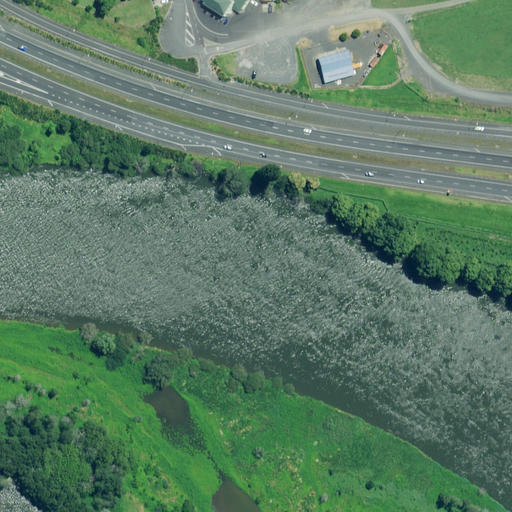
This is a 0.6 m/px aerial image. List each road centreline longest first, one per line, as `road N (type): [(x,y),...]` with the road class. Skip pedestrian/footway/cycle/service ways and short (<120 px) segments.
road 1 (motorway): [(0,36),(225,120),(338,144),(511,163)]
road 2 (motorway): [(511,195),(177,131)]
road 3 (motorway): [(205,82),(374,118),(511,133)]
road 4 (motorway): [(0,1),(102,48),(205,82)]
road 5 (residential): [(397,11),(199,47)]
road 6 (motorway): [(177,131),(0,62)]
road 7 (motorway): [(177,131),(0,77)]
road 8 (unclassified): [(511,100),(455,88),(429,73),(397,11)]
